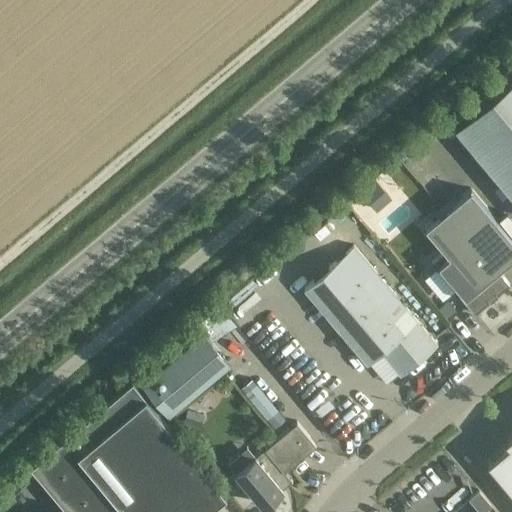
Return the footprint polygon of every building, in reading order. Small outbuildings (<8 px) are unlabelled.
[(511,62),(454,111),(459,117),(451,124),(511,195),(511,62)] [(383,189),(376,181),(361,193),(367,202),(383,189)] [(511,257),(511,237),(470,188),(424,227),(444,251),(431,262),(474,313),(509,284),(497,270),(511,257)] [(367,362),(380,351),(400,375),(437,344),(405,306),(391,317),(382,306),(395,295),(353,245),(303,287),(367,362)] [(438,308),(447,318),(455,311),(447,300),(438,308)] [(220,305),(197,320),(209,339),(232,325),(220,305)] [(229,363),(204,333),(142,384),(168,415),(229,363)] [(64,511),(202,511),(225,493),(132,381),(30,467),(67,510),(64,511)] [(183,423),(195,427),(199,414),(187,410),(183,423)] [(315,445),(296,421),(236,472),(262,504),(282,488),(274,479),(315,445)] [(511,436),(507,441),(508,443),(487,461),(511,491),(511,436)]
